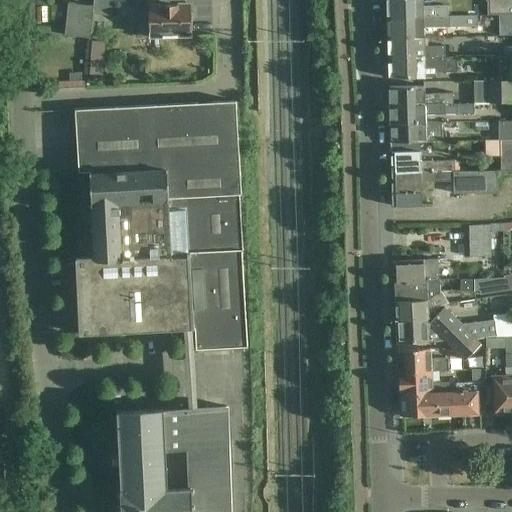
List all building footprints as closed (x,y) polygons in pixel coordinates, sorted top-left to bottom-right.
[(93,0),(93,6),(93,14),(107,16),(109,0),(105,0),(93,0)] [(184,5),(184,0),(148,0),(149,36),(192,35),(192,32),(191,4),(184,5)] [(422,0),(386,0),(387,18),(448,17),(448,6),(438,6),(423,7),(422,0)] [(511,14),(511,0),(487,0),(488,15),(498,15),(511,14)] [(65,35),(77,36),(90,37),(93,14),(93,6),(68,3),(65,35)] [(511,36),(511,14),(498,15),(499,36),(511,36)] [(478,27),(477,16),(448,17),(387,18),(388,38),(424,38),(424,28),(439,27),(478,27)] [(424,47),(424,38),(388,38),(388,58),(444,58),(443,46),(424,47)] [(457,72),(457,57),(444,58),(388,58),(389,78),(409,78),(425,78),(436,78),(436,73),(457,72)] [(511,80),(511,81),(501,81),(494,81),(474,82),(474,104),(494,103),(511,103),(511,80)] [(425,86),(409,86),(389,87),(390,106),(454,105),(453,94),(445,94),(425,95),(425,86)] [(242,194),(236,101),(75,110),(79,172),(93,172),(166,168),(167,198),(166,198),(167,207),(185,206),(188,253),(190,253),(195,328),(196,349),(248,346),(242,251),(243,251),(240,194),(242,194)] [(473,105),(454,105),(390,106),(390,123),(426,123),(426,115),(473,114),(473,105)] [(511,121),(498,122),(498,140),(511,140),(511,121)] [(441,123),(426,123),(390,123),(391,142),(420,142),(441,141),(441,123)] [(421,162),(420,151),(420,142),(391,142),(392,172),(438,171),(438,169),(455,167),(455,161),(421,162)] [(511,155),(500,156),(500,172),(511,171),(511,155)] [(455,171),(455,167),(438,169),(438,171),(392,172),(393,206),(422,205),(422,182),(454,181),(454,193),(498,194),(498,172),(455,171)] [(166,168),(93,172),(98,257),(76,258),(80,335),(164,330),(176,329),(193,328),(195,328),(190,253),(188,253),(185,206),(167,207),(166,198),(167,198),(166,168)] [(511,222),(503,224),(502,232),(503,232),(510,231),(511,249),(511,248),(511,222)] [(502,232),(503,224),(469,226),(470,257),(492,256),(491,232),(502,232)] [(440,281),(439,260),(424,260),(394,262),(395,282),(440,281)] [(504,278),(501,278),(500,292),(511,290),(511,275),(504,276),(504,278)] [(500,292),(501,278),(475,280),(474,291),(481,291),(481,295),(500,292)] [(461,280),(461,291),(474,291),(475,280),(461,280)] [(440,292),(440,281),(395,282),(396,301),(428,300),(440,292)] [(448,302),(442,291),(440,292),(428,300),(396,301),(397,318),(429,316),(435,310),(448,302)] [(442,336),(455,352),(473,337),(477,342),(498,339),(498,338),(505,337),(511,336),(511,313),(494,316),(494,321),(463,326),(446,307),(439,313),(435,310),(429,316),(397,318),(398,343),(438,341),(442,336)] [(511,336),(505,337),(507,377),(493,378),(494,413),(511,412),(511,336)] [(477,342),(473,337),(455,352),(463,361),(481,345),(477,342)] [(431,359),(430,349),(418,349),(398,350),(399,372),(432,371),(451,370),(451,358),(431,359)] [(478,414),(478,392),(481,392),(481,386),(486,386),(485,378),(485,369),(473,370),(473,382),(455,382),(456,393),(400,394),(401,416),(478,414)] [(432,371),(399,372),(398,372),(400,394),(456,393),(455,382),(440,383),(440,381),(432,381),(432,371)] [(230,511),(227,406),(222,407),(163,410),(163,409),(117,411),(119,454),(111,454),(112,466),(120,466),(121,490),(118,490),(118,494),(121,494),(121,506),(118,507),(119,511),(122,510),(121,511),(230,511)]
